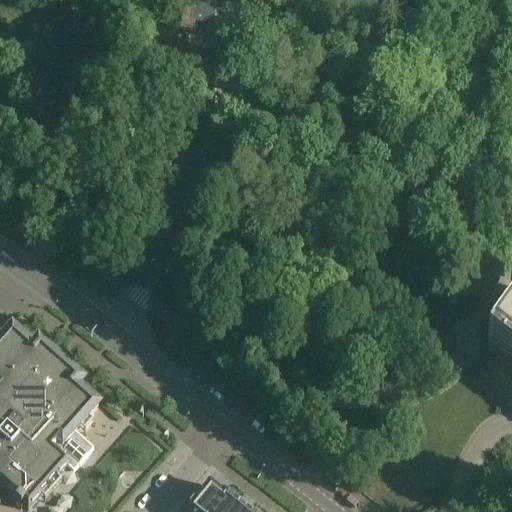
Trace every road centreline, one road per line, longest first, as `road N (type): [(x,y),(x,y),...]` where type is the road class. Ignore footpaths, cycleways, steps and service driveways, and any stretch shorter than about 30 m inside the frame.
road 1 (secondary): [(204,51),(189,159),(159,229)]
road 2 (secondary): [(227,429),(113,340)]
road 3 (secondary): [(333,511),(227,429)]
road 4 (secondary): [(113,340),(159,229)]
